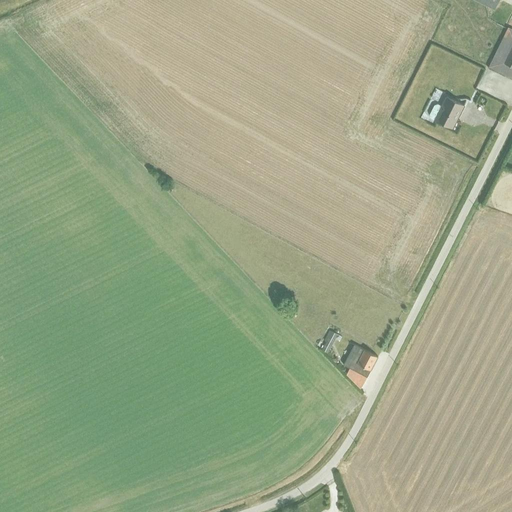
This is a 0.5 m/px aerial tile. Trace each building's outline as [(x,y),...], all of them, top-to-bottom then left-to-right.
[(499,0),(478,0),(495,8),(499,0)] [(489,66),(511,77),(511,28),(508,27),(489,66)] [(464,105),(446,95),(441,105),(438,103),(435,104),(430,113),(432,117),(453,128),(464,105)] [(323,347),(322,349),(328,352),(338,334),(330,330),(325,340),(326,341),(324,345),(323,345),(322,347),(323,347)] [(378,356),(361,347),(350,367),(367,377),(378,356)]
